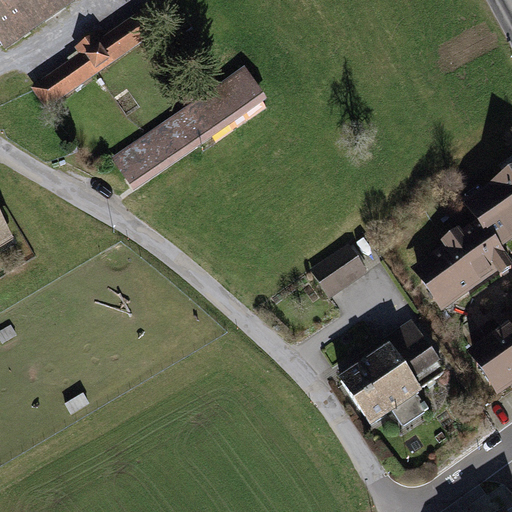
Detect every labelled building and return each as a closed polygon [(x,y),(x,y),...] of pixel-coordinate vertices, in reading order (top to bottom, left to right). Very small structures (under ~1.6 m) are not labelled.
[(0,0),(0,41),(6,52),(75,0),(0,0)] [(154,6),(33,92),(51,117),(172,31),(154,6)] [(250,80),(117,167),(139,200),(272,114),(250,80)] [(477,224),(416,268),(448,313),(511,266),(511,325),(472,354),(502,396),(511,388),(511,175),(466,209),(477,224)] [(0,215),(0,250),(16,241),(0,215)] [(349,253),(313,278),(330,303),(366,278),(349,253)] [(367,361),(341,381),(372,430),(396,414),(403,428),(429,411),(420,398),(424,394),(421,389),(447,374),(412,321),(362,355),(367,361)]
